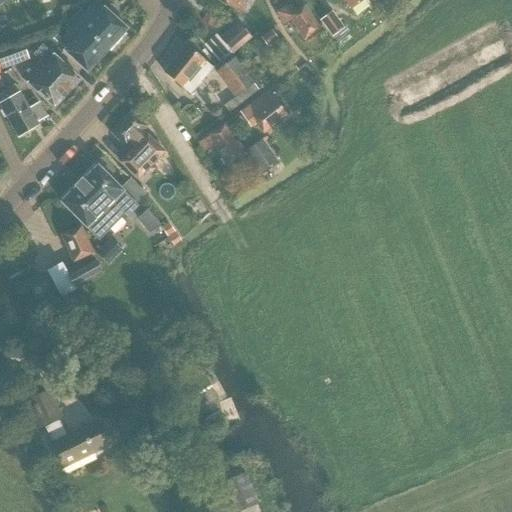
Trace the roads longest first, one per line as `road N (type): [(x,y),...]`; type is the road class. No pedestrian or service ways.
road 1 (tertiary): [(25,185),(151,42),(173,0)]
road 2 (track): [(228,223),(132,65)]
